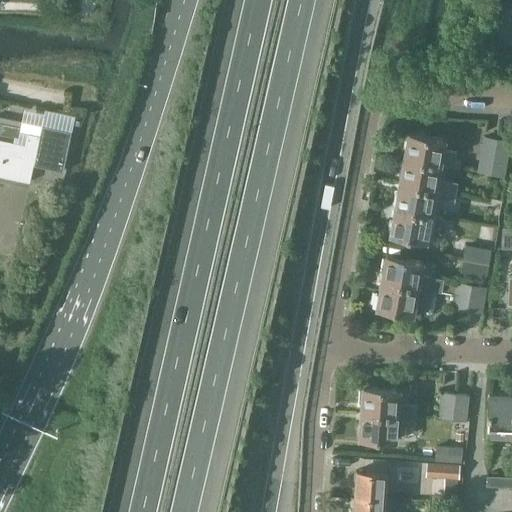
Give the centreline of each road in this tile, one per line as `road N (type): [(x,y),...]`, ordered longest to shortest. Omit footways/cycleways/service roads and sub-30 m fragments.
road 1 (motorway): [(182,511),(299,0)]
road 2 (motorway): [(253,0),(139,511)]
road 3 (motorway): [(267,511),(363,0)]
road 4 (secondary): [(184,0),(121,194),(0,476)]
road 5 (residential): [(511,99),(375,98),(327,350)]
road 6 (residential): [(511,356),(327,350)]
road 7 (residential): [(327,350),(310,511)]
